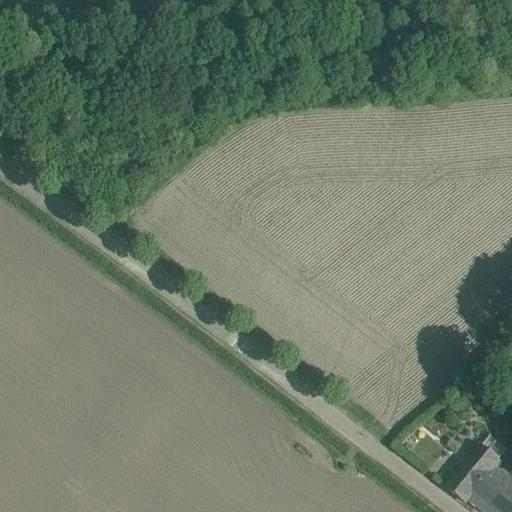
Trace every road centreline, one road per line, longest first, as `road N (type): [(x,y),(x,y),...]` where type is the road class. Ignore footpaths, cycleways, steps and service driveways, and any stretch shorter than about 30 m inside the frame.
road 1 (unclassified): [(455,511),(0,166)]
road 2 (track): [(413,0),(0,31)]
